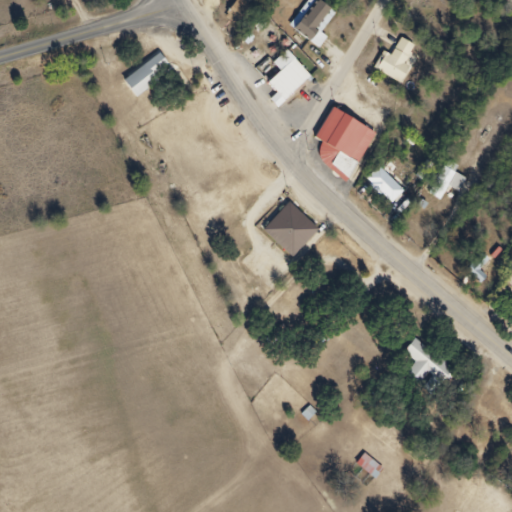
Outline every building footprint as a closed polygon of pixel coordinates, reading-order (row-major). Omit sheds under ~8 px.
[(286,31),(303,46),(328,19),(312,4),(286,31)] [(398,70),(409,51),(394,43),(382,63),(375,59),(367,72),(395,89),(404,73),(398,70)] [(287,48),(272,60),(280,69),(265,82),(280,100),(310,75),(287,48)] [(158,51),(122,81),(135,96),(170,65),(158,51)] [(331,108),(315,138),(322,142),(320,145),(355,165),(374,131),(331,108)] [(397,197),(372,172),(359,185),(384,210),(397,197)] [(287,199),(260,229),(289,256),(317,226),(287,199)] [(421,380),(434,391),(447,375),(408,344),(397,358),(409,367),(399,379),(413,390),(421,380)] [(377,474),(359,458),(350,469),(368,485),(377,474)]
